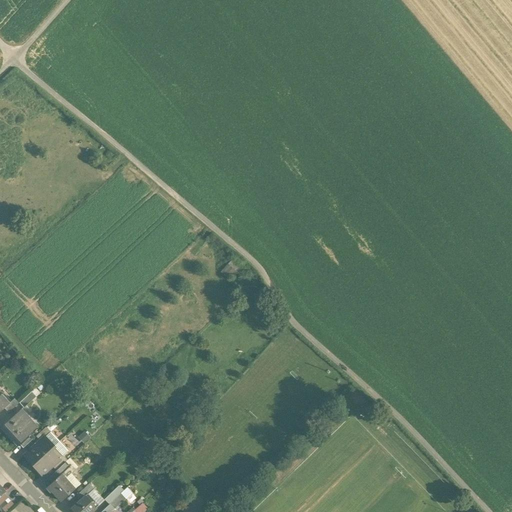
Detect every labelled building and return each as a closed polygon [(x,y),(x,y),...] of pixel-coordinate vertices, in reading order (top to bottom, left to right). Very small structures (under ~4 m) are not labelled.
[(36,389),(21,402),(26,407),(40,394),(36,389)] [(0,395),(0,412),(10,404),(1,395),(0,395)] [(21,410),(1,429),(16,447),(28,436),(32,432),(23,423),(28,418),(21,410)] [(23,423),(32,432),(37,428),(28,418),(23,423)] [(45,429),(36,437),(40,442),(44,438),(50,434),(45,429)] [(67,452),(50,434),(44,438),(40,442),(24,457),(42,476),(52,467),(59,461),(63,457),(67,452)] [(28,436),(19,445),(23,449),(32,441),(28,436)] [(63,457),(59,461),(52,467),(56,471),(65,463),(67,461),(63,457)] [(56,471),(50,477),(54,482),(69,467),(65,463),(56,471)] [(54,482),(47,489),(51,493),(61,502),(80,484),(71,475),(75,471),(73,468),(71,469),(69,467),(54,482)] [(89,485),(77,496),(81,501),(87,495),(93,490),(89,485)] [(119,487),(105,500),(109,505),(120,494),(123,491),(119,487)] [(120,494),(109,505),(115,510),(126,499),(120,494)] [(81,501),(71,510),(72,511),(93,511),(97,509),(90,503),(93,501),(87,495),(81,501)]
